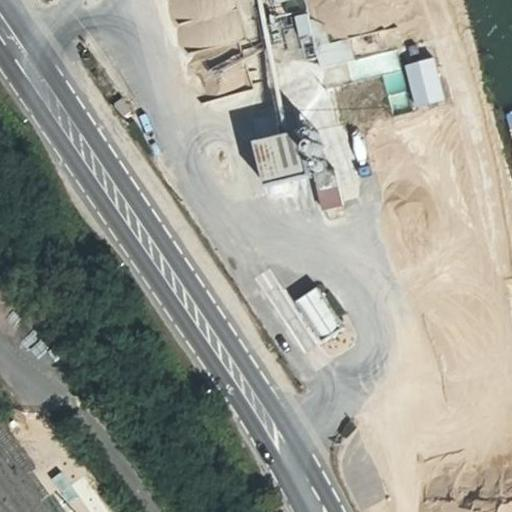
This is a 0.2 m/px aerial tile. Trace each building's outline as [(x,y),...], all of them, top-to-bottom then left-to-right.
[(168,0),(178,39),(243,23),(237,0),(168,0)] [(411,112),(399,50),(358,58),(355,40),(334,44),(329,18),(302,23),(302,21),(285,24),(311,160),(348,153),(335,83),(385,74),(393,115),(411,112)] [(421,111),(452,107),(446,62),(415,66),(421,111)] [(268,190),(323,187),(321,144),(266,146),(268,190)] [(343,165),(324,167),(329,211),(348,209),(343,165)]
